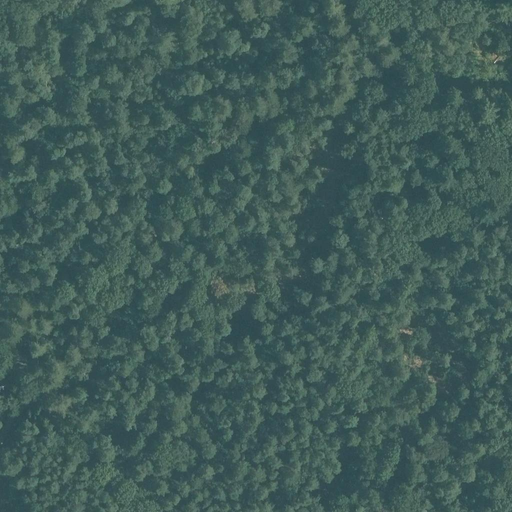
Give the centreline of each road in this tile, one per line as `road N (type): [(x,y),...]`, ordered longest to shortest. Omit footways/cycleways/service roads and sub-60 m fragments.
road 1 (track): [(0,145),(32,146),(118,196),(232,304),(367,391),(426,261)]
road 2 (unclassified): [(154,511),(85,451),(0,330)]
road 3 (track): [(511,115),(434,65),(394,0)]
road 4 (track): [(313,511),(367,391)]
